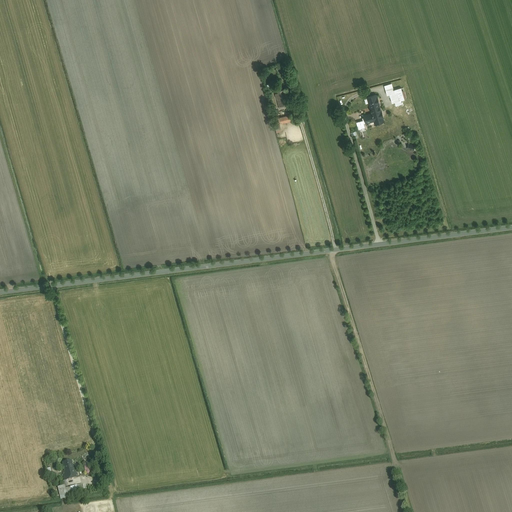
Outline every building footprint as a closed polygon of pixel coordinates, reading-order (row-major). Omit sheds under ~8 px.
[(402,106),(398,91),(395,92),(392,82),(384,84),(387,94),(390,93),(394,108),(402,106)] [(277,92),(275,93),(279,106),(290,104),(286,91),(284,92),(283,88),(277,90),(277,92)] [(385,120),(377,93),(367,96),(372,112),(363,115),(365,123),(374,120),(375,123),(385,120)] [(291,120),(290,113),(276,116),(277,123),(291,120)] [(73,469),(71,460),(63,462),(65,471),(63,471),(66,481),(79,478),(76,468),(73,469)] [(65,485),(58,487),(61,499),(84,493),(82,484),(66,489),(65,485)]
